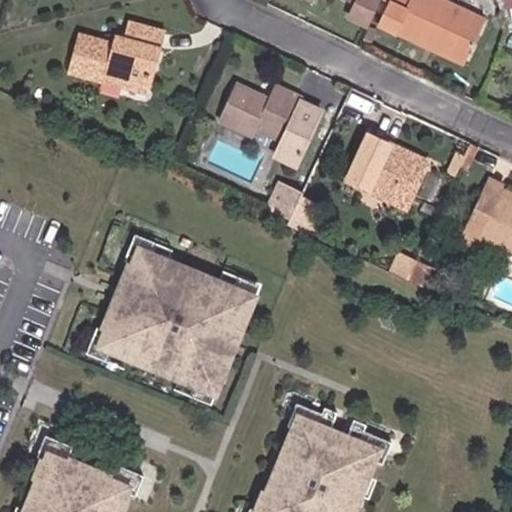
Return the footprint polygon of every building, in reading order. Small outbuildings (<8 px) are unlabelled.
[(367,0),(363,11),(381,19),(390,0),(367,0)] [(403,0),(395,20),(430,36),(434,27),(482,48),(498,13),(469,0),(403,0)] [(118,66),(158,77),(167,41),(174,43),(179,26),(141,16),(136,32),(128,30),(126,39),(92,29),(82,66),(116,75),(118,66)] [(477,58),(482,48),(434,27),(430,36),(477,58)] [(155,86),(158,77),(118,66),(116,75),(155,86)] [(315,101),(317,96),(286,83),(282,93),(313,106),(315,101)] [(294,153),(311,159),(333,108),(315,101),(313,106),(282,93),(277,106),(267,101),(269,96),(246,86),(232,121),(269,137),(270,133),(297,144),(294,153)] [(365,175),(423,200),(442,158),(384,131),(365,175)] [(511,173),(502,169),(497,180),(511,187),(511,173)] [(272,197),(291,206),(300,188),(280,179),(272,197)] [(511,237),(511,187),(497,180),(477,221),(511,237)] [(146,242),(152,244),(155,234),(170,239),(174,231),(153,223),(146,242)] [(265,288),(269,276),(250,269),(253,260),(242,256),(237,269),(185,249),(190,237),(174,231),(170,239),(155,234),(152,244),(140,276),(151,281),(146,295),(134,290),(122,323),(116,337),(129,341),(148,348),(150,344),(200,363),(199,368),(217,374),(231,379),(235,368),(244,343),(250,345),(262,314),(256,312),(265,288)] [(418,273),(425,258),(406,250),(400,265),(418,273)] [(418,273),(436,282),(443,266),(425,258),(418,273)] [(253,260),(250,269),(269,276),(265,288),(271,290),(279,270),(253,260)] [(126,350),(129,341),(116,337),(122,323),(116,321),(107,343),(126,350)] [(241,370),(235,368),(231,379),(217,374),(214,383),(234,390),(241,370)] [(371,511),(373,508),(369,506),(395,443),(405,448),(415,425),(387,414),(390,407),(378,402),(368,427),(351,420),(360,395),(348,390),(345,397),(319,387),(310,409),(319,412),(293,475),(290,473),(281,495),(274,492),(265,511),(371,511)] [(91,428),(65,418),(57,439),(64,442),(56,463),(60,464),(41,511),(129,511),(136,495),(140,496),(148,474),(156,477),(164,456),(137,445),(134,453),(119,448),(117,453),(99,447),(102,441),(88,436),(91,428)]
